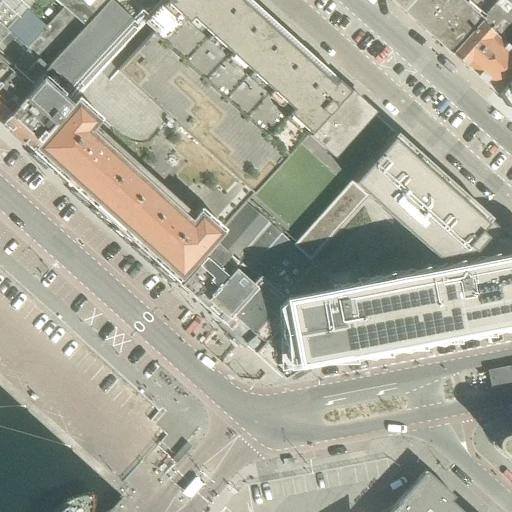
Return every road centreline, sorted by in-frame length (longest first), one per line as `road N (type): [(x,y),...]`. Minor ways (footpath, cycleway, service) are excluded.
road 1 (residential): [(235,404),(0,193)]
road 2 (residential): [(282,0),(511,202)]
road 3 (residential): [(511,144),(352,0)]
road 4 (residential): [(235,404),(288,442),(430,413)]
road 5 (residential): [(420,374),(274,409),(235,404)]
road 6 (residential): [(430,413),(463,463),(511,507)]
